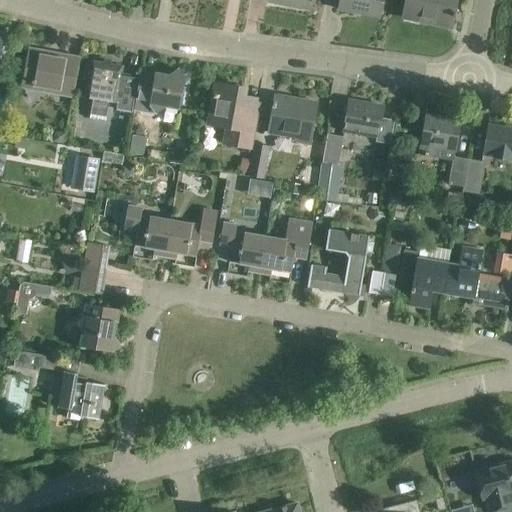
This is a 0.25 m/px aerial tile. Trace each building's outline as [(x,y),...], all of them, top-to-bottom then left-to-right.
[(378,17),(381,0),(339,0),(338,8),(378,17)] [(406,0),(403,17),(421,21),(422,17),(451,23),(456,0),(406,0)] [(0,39),(0,82),(1,83),(3,72),(0,71),(0,63),(0,62),(12,64),(15,47),(3,44),(0,39)] [(46,89),(45,92),(74,98),(81,58),(66,55),(66,59),(41,55),(42,51),(30,49),(23,85),(46,89)] [(123,67),(92,61),(85,97),(93,98),(88,119),(104,123),(108,101),(114,103),(113,110),(130,113),(135,79),(121,77),(123,67)] [(133,112),(142,114),(144,102),(148,102),(155,111),(163,106),(179,108),(184,78),(179,70),(168,77),(154,75),(154,72),(140,70),(133,112)] [(225,127),(222,143),(247,147),(254,106),(238,103),(240,87),(213,82),(206,123),(225,127)] [(292,102),(293,99),(275,96),(269,130),(297,135),(296,142),(309,144),(315,106),(292,102)] [(394,121),(382,118),(384,106),(349,99),(344,130),(376,136),(375,142),(390,145),(394,121)] [(443,148),(455,151),(461,119),(426,113),(418,154),(440,159),(443,148)] [(511,160),(511,128),(488,124),(482,155),(511,160)] [(65,132),(55,131),(54,141),(64,142),(65,132)] [(352,197),(338,194),(343,164),(339,164),(343,137),(327,134),(316,198),(337,202),(351,204),(352,197)] [(129,154),(144,156),(146,138),(132,136),(129,154)] [(29,141),(17,138),(15,148),(28,150),(29,141)] [(264,179),(270,147),(254,144),(251,160),(249,173),(249,177),(264,179)] [(94,192),(99,160),(82,157),(77,189),(94,192)] [(448,185),(463,188),(468,159),(453,157),(448,185)] [(251,160),(242,159),(240,171),(249,173),(251,160)] [(468,159),(463,188),(462,192),(479,195),(485,162),(468,159)] [(305,166),(302,186),(317,188),(320,168),(305,166)] [(300,185),(290,182),(288,192),(298,194),(300,185)] [(383,194),(381,206),(392,208),(394,196),(383,194)] [(122,229),(136,232),(134,246),(153,249),(152,255),(164,257),(170,220),(139,215),(140,208),(127,205),(122,229)] [(199,225),(170,220),(164,257),(176,259),(177,253),(196,257),(198,242),(211,243),(217,213),(202,210),(199,225)] [(265,236),(258,274),(271,277),(272,270),(291,274),(294,257),(306,259),(313,223),(288,219),(285,240),(265,236)] [(247,272),(258,274),(265,236),(235,231),(236,226),(223,223),(219,245),(233,247),(230,263),(248,266),(247,272)] [(368,236),(327,230),(324,249),(343,252),(348,258),(345,277),(324,274),(325,268),(310,265),(306,287),(359,296),(366,250),(370,251),(372,240),(368,239),(368,236)] [(84,269),(80,291),(103,295),(112,246),(88,243),(84,269)] [(433,291),(442,293),(447,263),(418,258),(419,252),(403,249),(399,275),(414,277),(409,303),(430,307),(433,291)] [(477,278),(482,252),(461,249),(458,265),(447,263),(442,293),(474,298),(473,305),(487,307),(491,280),(477,278)] [(67,273),(84,269),(79,250),(62,255),(67,273)] [(36,297),(50,300),(52,288),(24,283),(19,288),(15,314),(26,316),(28,303),(36,297)] [(77,323),(83,331),(80,347),(110,352),(119,346),(113,336),(115,322),(117,323),(119,311),(87,305),(85,317),(77,323)] [(35,371),(36,367),(51,370),(53,357),(16,351),(13,367),(35,371)] [(57,408),(68,410),(67,419),(79,421),(80,416),(99,420),(105,386),(86,382),(85,386),(75,384),(77,373),(63,371),(57,408)] [(484,499),(487,511),(489,511),(492,511),(511,506),(511,461),(474,471),(482,500),(484,499)] [(445,507),(442,495),(433,496),(436,509),(445,507)] [(419,511),(416,500),(376,511),(419,511)]
